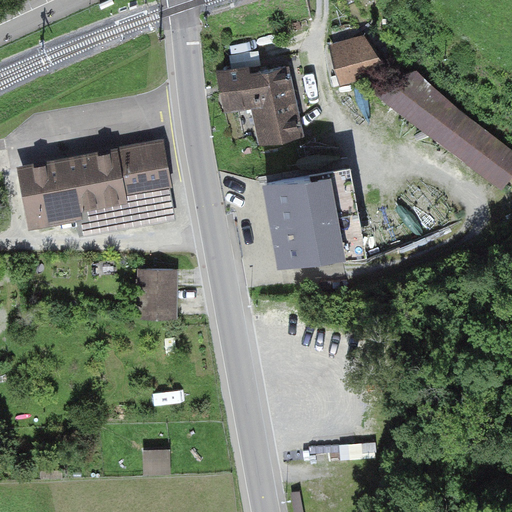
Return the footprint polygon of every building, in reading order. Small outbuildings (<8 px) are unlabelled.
[(369,41),(335,51),(342,80),(387,66),(369,41)] [(252,66),(218,73),(225,107),(254,101),(262,142),(301,134),(287,66),(253,72),(252,66)] [(511,149),(416,69),(372,82),(503,183),(511,170),(511,149)] [(159,146),(23,170),(33,229),(83,220),(85,233),(172,217),(159,146)] [(362,246),(347,169),(268,184),(283,261),(362,246)] [(184,268),(147,266),(144,319),(182,321),(184,268)] [(175,451),(147,449),(146,474),(173,476),(175,451)]
